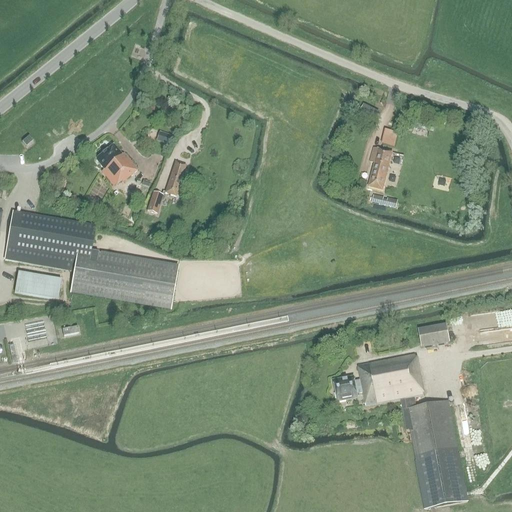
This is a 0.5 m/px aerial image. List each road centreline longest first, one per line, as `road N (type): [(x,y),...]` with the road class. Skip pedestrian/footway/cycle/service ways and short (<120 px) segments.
road 1 (tertiary): [(511,143),(488,114),(349,66),(199,0)]
road 2 (unclassified): [(0,167),(45,164),(116,114),(145,69),(166,0)]
road 3 (tertiary): [(0,107),(132,0)]
